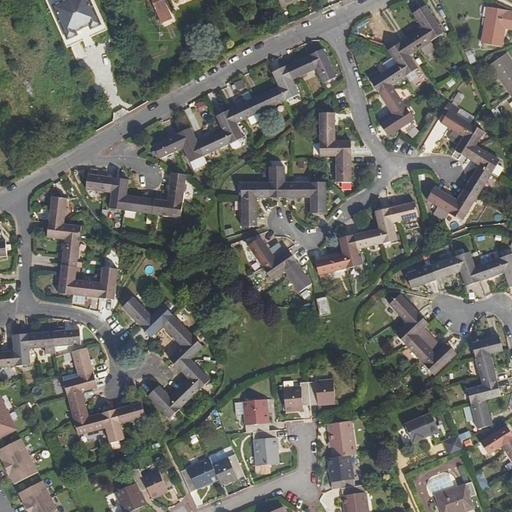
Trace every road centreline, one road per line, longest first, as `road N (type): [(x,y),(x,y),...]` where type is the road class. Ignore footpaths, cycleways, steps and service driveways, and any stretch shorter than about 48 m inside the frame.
road 1 (residential): [(331,21),(208,80),(74,159)]
road 2 (residential): [(23,307),(93,320),(119,379),(154,367)]
road 3 (residential): [(331,21),(369,134),(394,167)]
road 4 (residential): [(394,167),(314,240),(281,223)]
road 5 (residential): [(218,511),(306,477),(305,430)]
